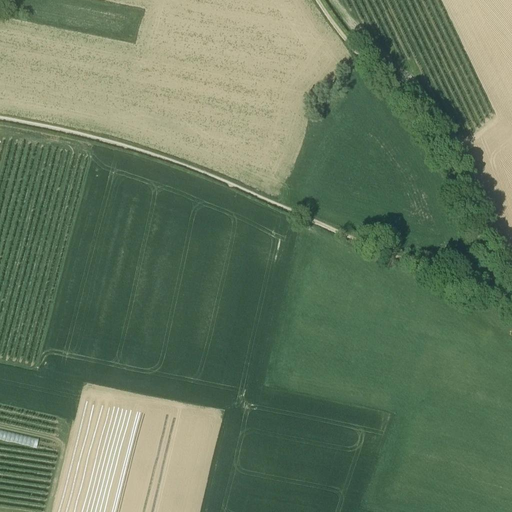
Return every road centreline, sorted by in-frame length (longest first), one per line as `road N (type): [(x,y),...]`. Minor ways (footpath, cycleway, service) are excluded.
road 1 (track): [(32,124),(223,179),(498,299)]
road 2 (track): [(498,299),(460,185),(419,111),(313,0)]
